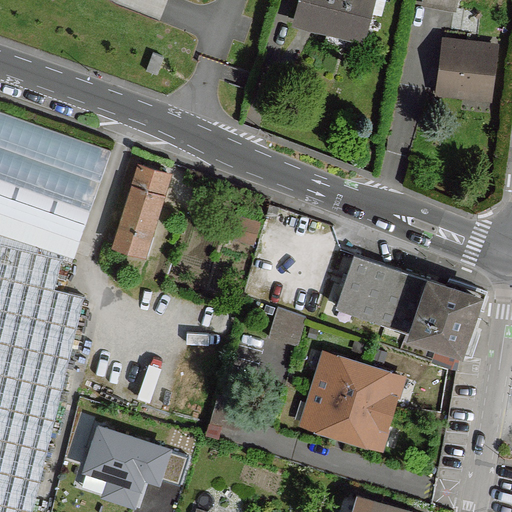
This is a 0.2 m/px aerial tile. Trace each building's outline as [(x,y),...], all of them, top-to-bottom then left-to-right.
[(369,0),(300,0),(296,18),(360,35),(369,0)] [(494,43),(446,37),(440,90),(489,96),(494,43)] [(165,56),(155,52),(148,70),(158,73),(165,56)] [(0,231),(78,257),(114,152),(0,111),(0,231)] [(139,162),(114,241),(142,250),(168,171),(139,162)] [(217,232),(252,241),(257,221),(222,212),(217,232)] [(0,243),(61,259),(78,257),(0,231),(0,243)] [(244,245),(224,240),(220,257),(240,262),(244,245)] [(0,511),(30,511),(83,295),(54,288),(61,259),(0,243),(0,511)] [(335,303),(461,347),(479,293),(354,250),(335,303)] [(234,311),(202,302),(198,318),(229,326),(234,311)] [(277,307),(269,334),(297,343),(306,316),(277,307)] [(326,353),(306,420),(378,441),(398,375),(326,353)] [(217,395),(210,422),(238,429),(245,402),(217,395)] [(99,427),(79,486),(129,503),(139,473),(177,486),(186,457),(99,427)] [(412,511),(358,496),(353,511),(412,511)]
